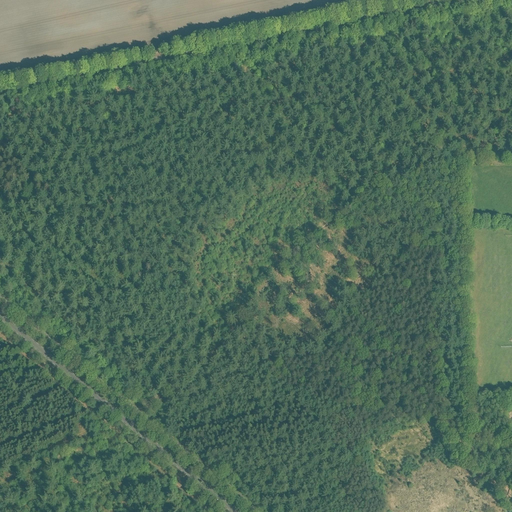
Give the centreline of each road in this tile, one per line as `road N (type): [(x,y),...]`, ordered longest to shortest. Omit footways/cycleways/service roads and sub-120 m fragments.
road 1 (track): [(211,511),(118,433),(214,349),(284,263),(338,214),(430,168),(511,162)]
road 2 (unclassified): [(0,90),(441,0)]
road 3 (secondary): [(235,511),(0,315)]
